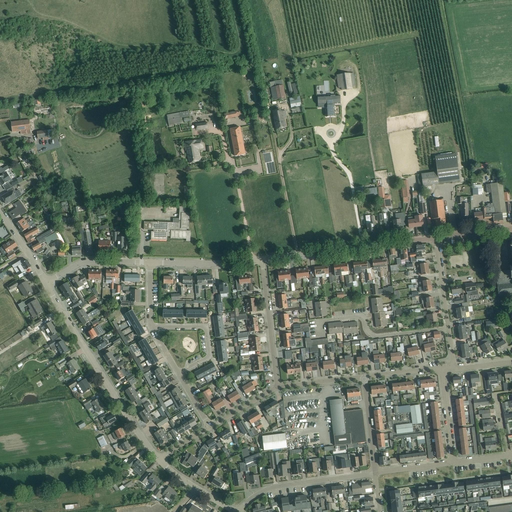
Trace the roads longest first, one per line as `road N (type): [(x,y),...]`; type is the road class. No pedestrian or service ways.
road 1 (residential): [(158,458),(46,282)]
road 2 (tertiary): [(261,258),(434,237)]
road 3 (residential): [(448,328),(373,336),(357,316),(320,320),(322,338)]
road 4 (residential): [(237,511),(274,486),(375,472)]
road 5 (residential): [(277,387),(261,258)]
